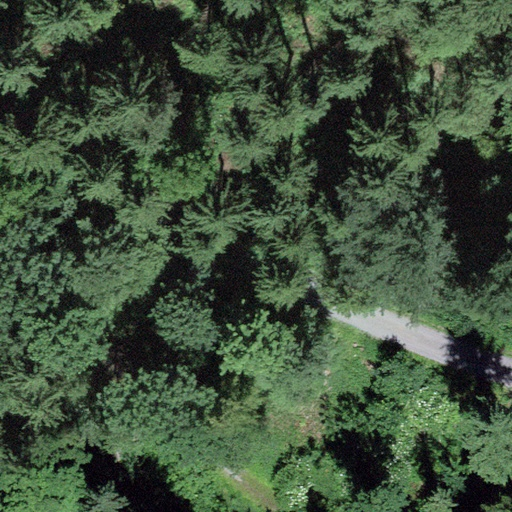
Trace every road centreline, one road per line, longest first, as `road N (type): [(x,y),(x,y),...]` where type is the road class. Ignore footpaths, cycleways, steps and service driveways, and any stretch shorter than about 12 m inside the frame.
road 1 (track): [(0,140),(436,345),(511,367)]
road 2 (track): [(0,153),(147,386),(316,511)]
